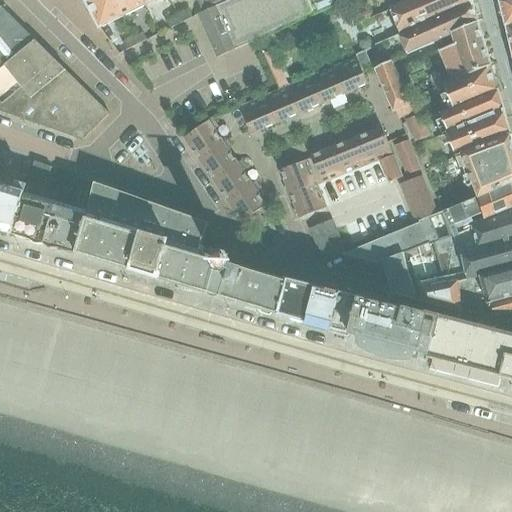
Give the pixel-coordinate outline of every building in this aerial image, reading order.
[(86,0),(101,27),(124,16),(116,0),(86,0)] [(116,0),(124,16),(146,5),(144,0),(116,0)] [(314,14),(308,0),(198,0),(204,11),(200,14),(219,57),(258,39),(314,14)] [(308,0),(314,14),(347,0),(308,0)] [(469,0),(409,0),(390,8),(400,33),(471,2),(469,0)] [(511,0),(499,0),(505,20),(511,17),(511,0)] [(358,13),(370,8),(366,1),(355,6),(358,13)] [(409,54),(454,33),(477,22),(471,2),(400,33),(409,54)] [(0,70),(36,41),(2,7),(0,7),(0,70)] [(370,8),(358,13),(361,21),(373,16),(370,8)] [(179,15),(183,23),(193,18),(189,10),(179,15)] [(183,23),(179,15),(170,20),(173,28),(183,23)] [(454,80),(490,64),(480,29),(477,22),(454,33),(455,39),(457,44),(441,51),(454,80)] [(134,37),(138,45),(148,40),(145,32),(134,37)] [(127,50),(138,45),(134,37),(123,43),(127,50)] [(36,41),(0,70),(0,111),(81,141),(109,113),(36,41)] [(365,50),(356,54),(356,56),(365,75),(374,71),(365,50)] [(332,66),(344,94),(368,84),(365,75),(356,56),(332,66)] [(376,68),(395,110),(396,110),(399,118),(414,111),(392,61),(376,68)] [(454,107),(497,88),(490,64),(454,80),(444,85),(454,107)] [(322,104),(344,94),(332,66),(309,76),(322,104)] [(299,114),(322,104),(309,76),(287,86),(299,114)] [(276,124),(299,114),(287,86),(264,96),(276,124)] [(449,133),(503,109),(497,88),(454,107),(441,113),(449,133)] [(252,134),(276,124),(264,96),(240,107),(252,134)] [(456,156),(463,154),(510,133),(503,109),(449,133),(446,134),(456,156)] [(411,127),(425,121),(422,114),(408,120),(411,127)] [(200,157),(224,141),(215,129),(218,126),(213,118),(209,121),(209,120),(186,137),(200,157)] [(414,134),(428,128),(425,121),(411,127),(414,134)] [(370,164),(381,159),(394,154),(383,127),(359,136),(370,164)] [(428,128),(414,134),(417,141),(431,135),(428,128)] [(478,197),(511,181),(511,139),(510,133),(463,154),(478,197)] [(346,173),(370,164),(359,136),(335,146),(346,173)] [(214,178),(238,162),(229,149),(233,147),(227,139),(224,141),(200,157),(214,178)] [(399,152),(412,147),(409,140),(396,145),(399,152)] [(323,183),(346,173),(335,146),(311,155),(312,157),(323,183)] [(402,159),(415,154),(412,147),(399,152),(402,159)] [(384,167),(397,162),(394,154),(381,159),(384,167)] [(405,167),(418,162),(415,154),(402,159),(405,167)] [(291,196),(319,185),(323,183),(312,157),(281,170),(291,196)] [(241,160),(238,162),(214,178),(228,199),(252,183),(243,170),(247,168),(241,160)] [(45,193),(52,167),(35,162),(27,188),(45,193)] [(387,174),(400,169),(397,162),(384,167),(387,174)] [(418,162),(405,167),(408,174),(421,169),(418,162)] [(400,169),(387,174),(390,182),(403,176),(400,169)] [(415,188),(425,183),(422,176),(412,180),(415,188)] [(404,192),(415,188),(412,180),(401,184),(404,192)] [(242,221),(267,204),(258,191),(261,188),(256,181),(252,183),(228,199),(242,221)] [(511,207),(511,181),(478,197),(449,208),(450,209),(438,214),(427,218),(420,221),(421,223),(347,253),(344,254),(379,263),(384,261),(383,260),(404,253),(408,262),(426,255),(423,246),(430,243),(511,207)] [(87,216),(76,254),(208,292),(210,295),(213,296),(216,297),(219,297),(222,296),(228,274),(214,270),(217,260),(169,246),(169,244),(168,244),(169,239),(200,248),(209,222),(96,182),(87,216)] [(17,183),(15,190),(0,186),(0,231),(13,236),(24,198),(27,186),(17,183)] [(418,195),(428,191),(425,183),(415,188),(418,195)] [(319,185),(291,196),(300,218),(328,206),(319,185)] [(407,199),(418,195),(415,188),(404,192),(407,199)] [(421,203),(432,199),(428,191),(418,195),(421,203)] [(411,207),(421,203),(418,195),(407,199),(411,207)] [(44,245),(55,207),(24,198),(13,236),(44,245)] [(424,211),(435,206),(432,199),(421,203),(424,211)] [(414,215),(424,211),(421,203),(411,207),(414,215)] [(427,218),(438,214),(435,206),(424,211),(427,218)] [(76,254),(87,216),(55,207),(44,245),(76,254)] [(438,253),(511,233),(511,207),(430,243),(431,246),(436,244),(438,253)] [(417,222),(420,221),(427,218),(424,211),(414,215),(417,222)] [(311,229),(315,240),(337,231),(333,220),(311,229)] [(342,242),(337,231),(315,240),(320,251),(342,242)] [(482,275),(511,266),(511,233),(438,253),(447,282),(448,283),(460,280),(460,282),(482,276),(482,275)] [(344,254),(347,253),(342,242),(320,251),(324,262),(344,254)] [(384,261),(393,293),(417,299),(412,283),(407,265),(404,253),(383,260),(384,261)] [(231,260),(229,256),(224,254),(219,257),(217,262),(220,267),(225,268),(230,266),(231,260)] [(425,260),(407,265),(412,283),(430,278),(425,260)] [(280,314),(289,279),(231,265),(228,274),(222,296),(222,297),(280,314)] [(511,266),(482,275),(482,276),(460,282),(463,309),(494,315),(490,301),(511,295),(511,266)] [(306,321),(315,286),(289,279),(280,314),(284,315),(306,321)] [(463,309),(460,282),(460,280),(448,283),(447,282),(421,288),(421,300),(463,309)] [(331,327),(340,292),(315,286),(306,321),(331,327)] [(350,332),(359,297),(340,292),(331,327),(350,332)] [(494,315),(511,310),(511,295),(490,301),(494,315)] [(427,354),(438,317),(359,297),(350,332),(360,335),(359,341),(416,356),(417,351),(427,354)] [(511,335),(438,317),(427,354),(427,355),(511,377),(511,335)]
